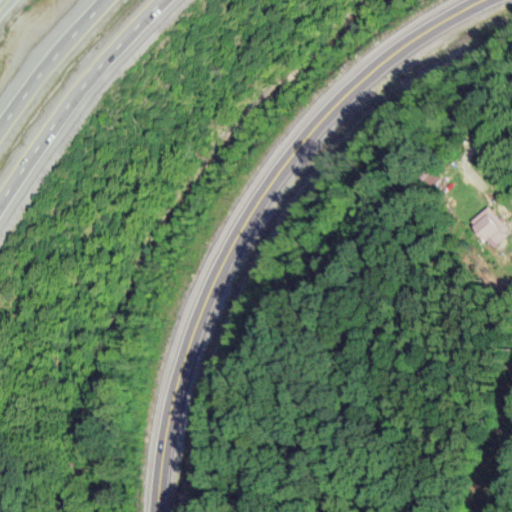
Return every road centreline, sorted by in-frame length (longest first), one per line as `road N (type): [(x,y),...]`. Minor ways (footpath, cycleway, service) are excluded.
road 1 (primary): [(155,511),(196,325),(261,199),(368,70),(435,15),(472,0)]
road 2 (motorway): [(0,202),(36,142),(155,0)]
road 3 (motorway): [(95,0),(0,116)]
